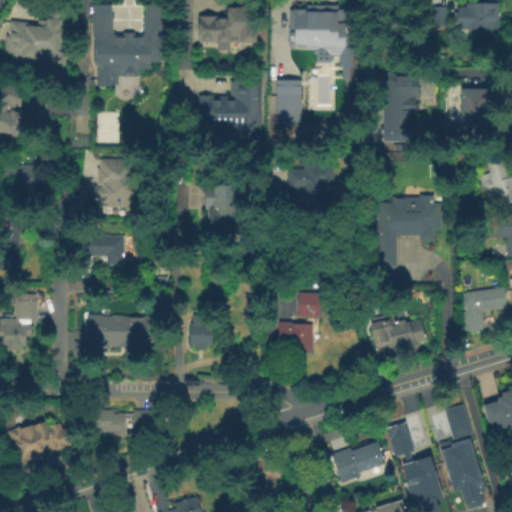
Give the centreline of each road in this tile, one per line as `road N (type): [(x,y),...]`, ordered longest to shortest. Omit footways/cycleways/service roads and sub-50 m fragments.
road 1 (tertiary): [(511,347),(0,509)]
road 2 (tertiary): [(288,415),(275,398),(247,391),(0,389)]
road 3 (residential): [(60,210),(60,390)]
